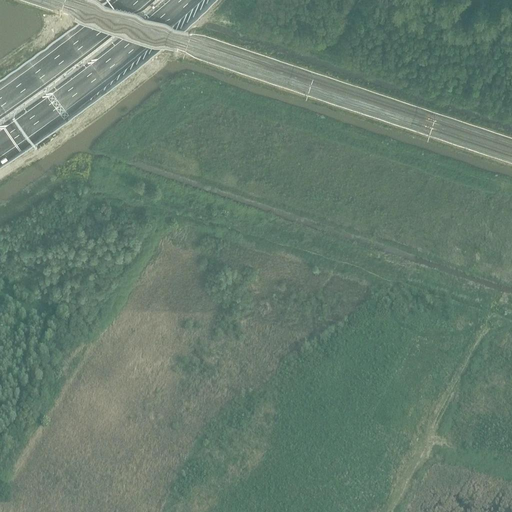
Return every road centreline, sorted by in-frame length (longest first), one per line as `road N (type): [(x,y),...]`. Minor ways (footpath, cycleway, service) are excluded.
road 1 (motorway): [(0,143),(187,0)]
road 2 (motorway): [(130,0),(0,103)]
